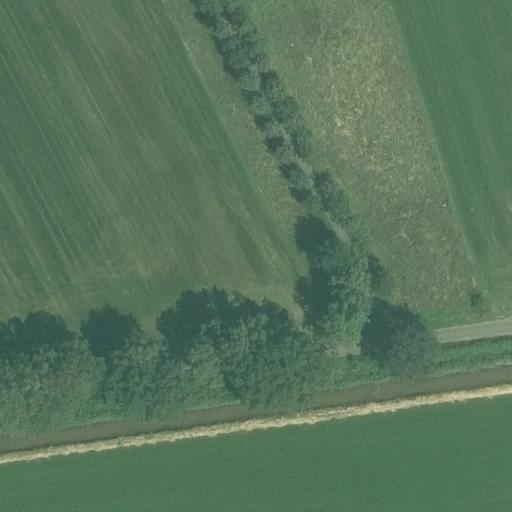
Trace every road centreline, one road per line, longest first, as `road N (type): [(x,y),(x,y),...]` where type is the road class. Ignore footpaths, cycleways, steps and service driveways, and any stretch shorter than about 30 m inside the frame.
road 1 (unclassified): [(0,396),(333,350)]
road 2 (unclassified): [(367,290),(217,0)]
